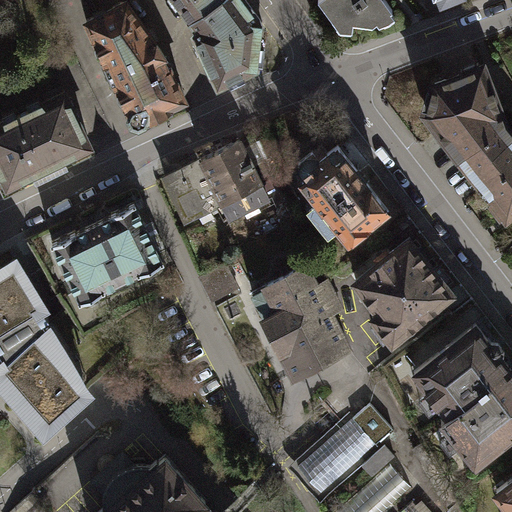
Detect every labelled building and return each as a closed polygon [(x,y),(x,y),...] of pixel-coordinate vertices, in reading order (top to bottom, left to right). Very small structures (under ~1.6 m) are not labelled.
[(177,0),(192,20),(218,0),(177,0)] [(219,84),(257,64),(262,22),(246,0),(218,0),(192,20),(198,28),(194,33),(219,84)] [(396,14),(385,0),(320,0),(339,27),(352,27),(355,22),(379,24),(396,14)] [(126,1),(86,18),(95,39),(96,44),(97,48),(100,51),(103,54),(119,88),(119,92),(120,96),(122,99),(125,102),(129,109),(129,114),(132,121),(137,123),(145,120),(146,117),(185,97),(163,52),(126,1)] [(491,149),(511,133),(511,131),(504,121),(484,60),(428,85),(424,107),(459,154),(483,137),(491,149)] [(64,90),(0,120),(0,168),(7,183),(90,144),(64,90)] [(483,137),(459,154),(507,217),(511,213),(511,133),(491,149),(483,137)] [(254,166),(240,139),(202,157),(223,201),(231,216),(269,197),(261,182),(270,178),(262,162),(254,166)] [(317,199),(350,241),(389,211),(338,144),(320,158),(314,150),(298,162),(314,182),(310,185),(319,197),(317,199)] [(223,201),(202,157),(165,176),(186,219),(223,201)] [(94,223),(120,280),(139,271),(140,272),(143,271),(144,272),(151,275),(158,272),(160,265),(160,263),(163,262),(134,201),(122,207),(111,212),(112,214),(94,223)] [(120,280),(94,223),(77,231),(76,229),(67,233),(51,240),(80,301),(84,299),(85,301),(92,303),(99,300),(102,293),(101,291),(104,289),(103,288),(120,280)] [(393,339),(454,292),(410,237),(355,279),(380,309),(373,314),(393,339)] [(43,303),(16,258),(0,267),(0,351),(5,359),(0,362),(0,384),(40,430),(87,388),(38,332),(47,324),(44,320),(50,317),(44,308),(39,312),(36,307),(43,303)] [(229,259),(199,274),(213,301),(243,286),(229,259)] [(307,263),(253,291),(265,315),(264,316),(282,349),(283,348),(295,372),(349,344),(331,309),(341,304),(328,278),(317,284),(307,263)] [(492,341),(491,341),(476,323),(415,370),(447,412),(448,413),(510,366),(499,352),(501,351),(501,345),(498,341),(492,341)] [(511,368),(510,366),(448,413),(447,412),(441,417),(475,461),(511,433),(511,368)] [(393,428),(371,403),(299,466),(321,491),(393,428)] [(448,510),(459,504),(457,498),(447,484),(423,442),(412,448),(448,510)] [(385,444),(363,464),(372,475),(395,455),(385,444)] [(207,498),(166,453),(158,460),(157,459),(151,465),(144,463),(134,464),(123,451),(108,465),(93,478),(104,490),(104,498),(104,507),(97,511),(213,511),(204,501),(207,498)] [(383,511),(412,486),(391,462),(338,510),(338,511),(383,511)] [(511,477),(497,489),(511,508),(511,477)] [(423,511),(413,500),(399,511),(423,511)]
